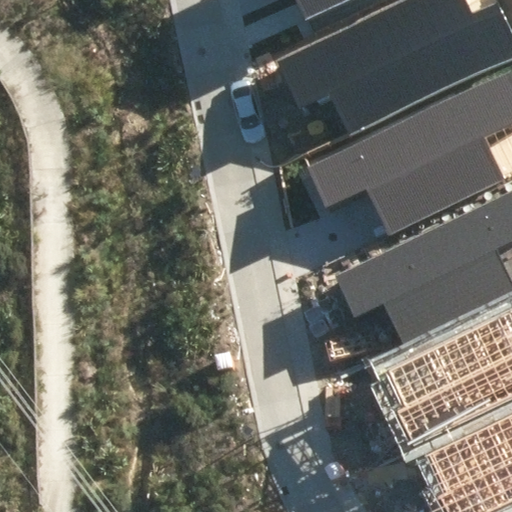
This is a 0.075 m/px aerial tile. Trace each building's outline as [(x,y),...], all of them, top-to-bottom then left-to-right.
[(349,134),(511,58),(511,29),(499,2),(471,15),(464,0),(412,0),(279,62),(304,114),(333,101),(349,134)] [(298,0),(306,18),(344,0),(298,0)] [(392,236),(507,181),(486,138),(511,124),(511,68),(306,168),(327,209),(369,189),(392,236)] [(405,342),(511,290),(511,280),(498,251),(511,243),(511,189),(335,274),(355,316),(385,301),(405,342)] [(409,440),(511,391),(511,312),(388,372),(405,407),(396,412),(409,440)] [(446,511),(477,511),(511,495),(511,417),(431,456),(449,491),(439,496),(446,511)]
